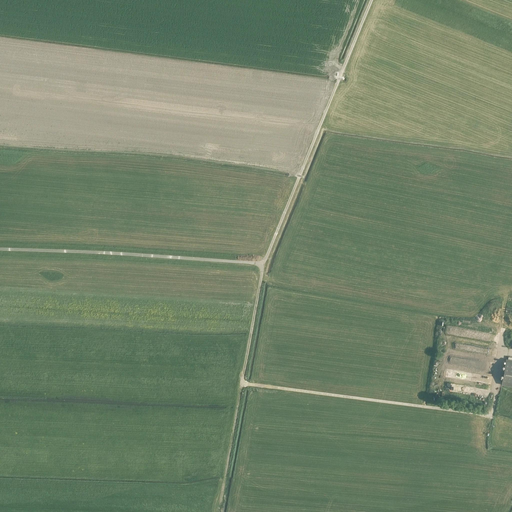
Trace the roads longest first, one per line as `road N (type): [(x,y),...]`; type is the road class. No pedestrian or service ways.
road 1 (track): [(264,264),(372,0)]
road 2 (track): [(496,385),(490,415),(241,383)]
road 3 (track): [(264,264),(0,248)]
road 4 (track): [(218,511),(241,383)]
road 5 (track): [(241,383),(264,264)]
